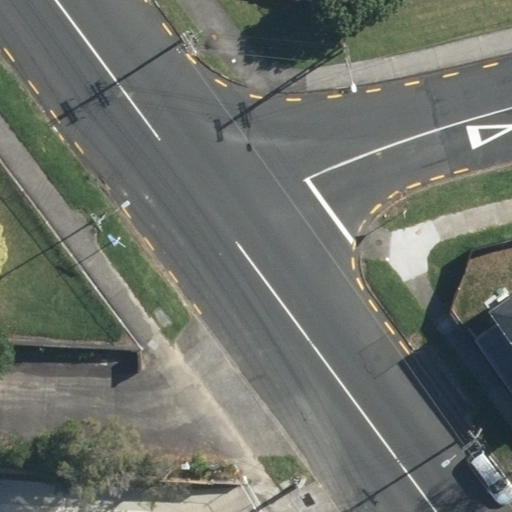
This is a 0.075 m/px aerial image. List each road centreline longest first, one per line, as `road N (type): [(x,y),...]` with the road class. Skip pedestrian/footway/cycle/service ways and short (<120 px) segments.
road 1 (secondary): [(440,511),(222,221)]
road 2 (residential): [(511,110),(367,155),(222,221)]
road 3 (secondary): [(222,221),(57,0)]
